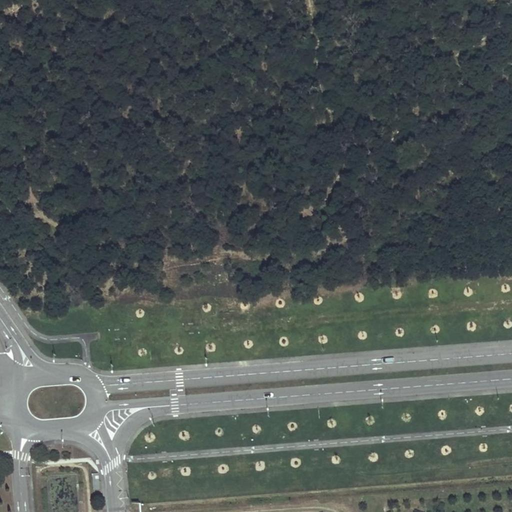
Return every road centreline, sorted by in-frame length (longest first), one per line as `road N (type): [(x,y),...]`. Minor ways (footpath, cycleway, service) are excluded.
road 1 (tertiary): [(511,362),(96,390)]
road 2 (tertiary): [(170,401),(511,374)]
